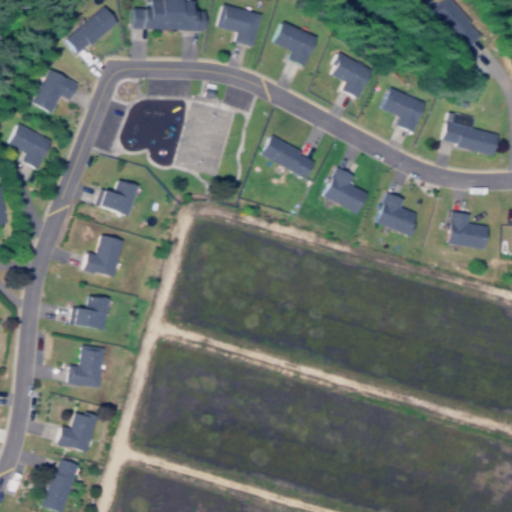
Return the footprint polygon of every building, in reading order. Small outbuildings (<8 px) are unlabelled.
[(132,21),(134,2),(150,3),(150,0),(192,0),(192,6),(203,7),(202,26),(132,21)] [(221,0),(225,0),(259,10),(249,43),(231,38),(234,27),(215,22),(221,0)] [(459,48),(475,34),(443,0),(433,0),(423,9),(459,48)] [(104,1),(118,18),(89,41),(86,38),(75,47),(64,33),(104,1)] [(280,17),(313,33),(299,62),(282,54),(286,46),(270,38),(280,17)] [(332,48),(364,67),(348,94),(332,85),(336,79),(322,71),(327,62),(324,61),(332,48)] [(48,64),(75,80),(66,95),(58,91),(49,107),(30,96),(48,64)] [(380,84),(397,92),(398,89),(406,93),(405,96),(413,100),(400,128),(383,120),(387,113),(370,105),(380,84)] [(433,118),(485,131),(480,152),(443,143),(444,140),(429,136),(433,118)] [(15,120),(47,138),(32,164),(17,157),(22,149),(4,140),(15,120)] [(251,151),(261,133),(290,150),(289,152),(301,159),(293,174),(251,151)] [(311,192),(325,164),(342,173),(337,181),(354,189),(344,209),(311,192)] [(111,176),(131,183),(121,211),(92,202),(98,185),(106,188),(111,176)] [(363,219),(374,189),(391,195),(388,204),(404,210),(401,219),(403,219),(399,232),(363,219)] [(435,238),(440,208),(456,211),(455,219),(476,222),(472,244),(435,238)] [(94,230),(115,236),(106,273),(76,265),(80,248),(88,250),(94,230)] [(81,291),(102,295),(96,325),(66,319),(69,303),(78,305),(81,291)] [(74,341),(96,344),(91,382),(60,378),(62,361),(71,362),(74,341)] [(67,409),(88,415),(79,448),(49,439),(54,422),(63,425),(67,409)] [(45,469),(48,469),(52,455),(70,461),(54,508),(34,501),(45,469)]
